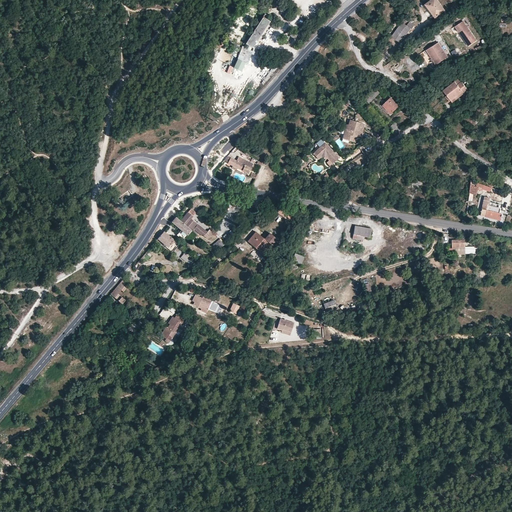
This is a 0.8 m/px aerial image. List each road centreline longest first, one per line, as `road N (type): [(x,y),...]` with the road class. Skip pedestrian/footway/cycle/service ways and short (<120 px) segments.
road 1 (unclassified): [(122,268),(226,290),(356,338),(511,334)]
road 2 (tertiary): [(217,186),(511,234)]
road 3 (track): [(356,338),(216,356),(104,403)]
road 4 (unclassified): [(341,16),(364,66),(401,85),(451,140),(511,180)]
road 5 (track): [(100,184),(110,104),(179,0)]
road 6 (primary): [(0,413),(122,268)]
road 7 (primary): [(213,138),(256,107),(341,16)]
road 8 (unclassified): [(45,284),(98,256),(100,184)]
